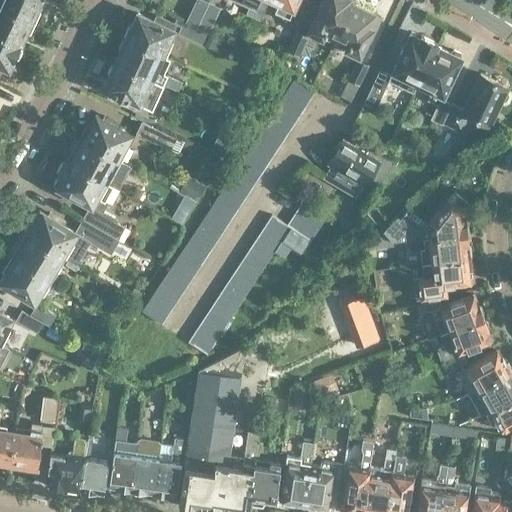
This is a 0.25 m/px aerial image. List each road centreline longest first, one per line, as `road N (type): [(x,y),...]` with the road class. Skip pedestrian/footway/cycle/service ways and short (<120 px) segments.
road 1 (residential): [(0,180),(92,0)]
road 2 (residential): [(511,170),(498,234),(511,300)]
